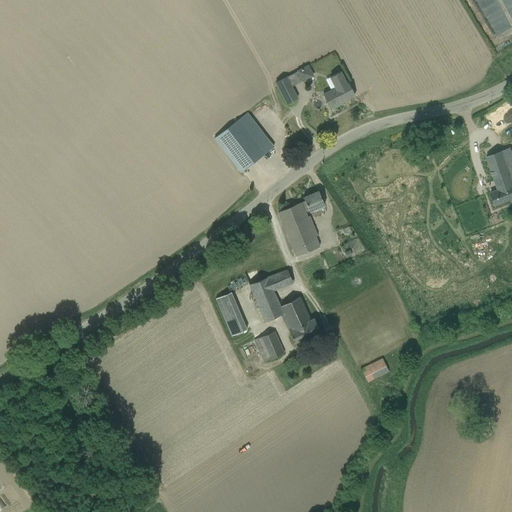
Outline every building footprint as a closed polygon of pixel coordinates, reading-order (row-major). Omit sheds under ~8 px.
[(297,70),(297,71),(302,82),(313,76),(307,65),(297,70)] [(329,78),(335,88),(323,94),(330,108),(354,96),(347,82),(346,83),(340,72),(329,78)] [(297,99),(291,87),(286,76),(274,82),(285,105),(297,99)] [(511,104),(489,116),(495,129),(511,120),(511,104)] [(265,154),(238,120),(214,138),(241,172),(265,154)] [(495,206),(511,199),(511,153),(510,148),(486,157),(499,189),(490,192),(495,206)] [(306,213),(324,206),(318,191),(303,198),(304,201),(277,213),(296,256),(320,246),(316,236),(318,236),(310,216),(308,217),(306,213)] [(295,344),(311,337),(320,333),(314,318),(310,320),(300,297),(280,306),(273,291),(292,283),(292,282),(293,282),(287,270),(249,285),(265,322),(280,315),(295,344)] [(231,336),(246,330),(231,292),(216,299),(231,336)] [(275,331),(254,340),(264,362),(284,353),(275,331)] [(389,371),(382,359),(361,370),(367,382),(389,371)]
